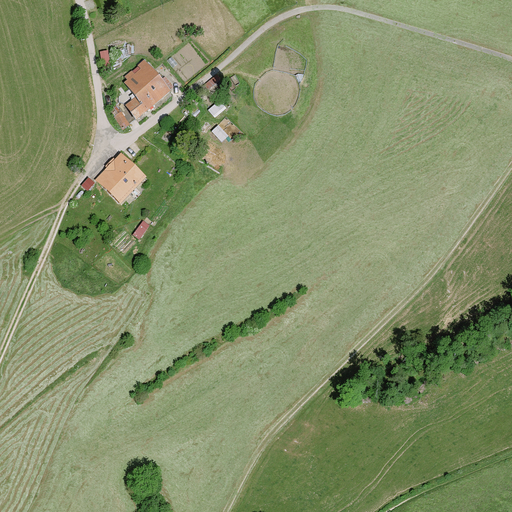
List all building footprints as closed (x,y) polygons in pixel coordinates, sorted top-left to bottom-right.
[(100,53),(103,69),(111,68),(108,52),(100,53)] [(136,123),(171,93),(144,61),(124,78),(127,81),(124,84),(135,100),(125,108),(136,123)] [(279,116),(287,113),(295,108),(299,100),(300,90),(298,81),(292,74),(284,70),(275,69),(266,71),(258,77),(254,85),(253,94),(255,103),(261,110),(269,115),(279,116)] [(203,98),(224,82),(218,74),(197,91),(203,98)] [(215,119),(226,109),(220,101),(208,111),(215,119)] [(109,109),(123,131),(130,126),(116,105),(109,109)] [(213,131),(223,140),(228,135),(219,126),(213,131)] [(147,180),(121,155),(95,181),(121,207),(147,180)] [(88,178),(81,187),(88,192),(95,184),(88,178)]
